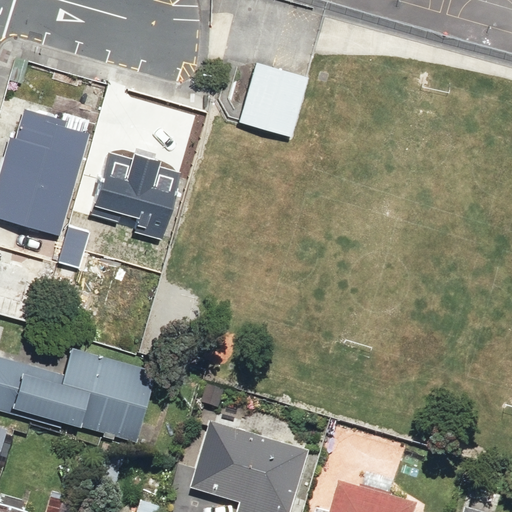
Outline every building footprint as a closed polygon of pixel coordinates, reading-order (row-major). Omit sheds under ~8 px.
[(302,75),(251,61),(235,118),(286,132),(302,75)] [(61,239),(91,133),(23,110),(0,189),(0,222),(33,231),(61,239)] [(105,149),(88,210),(163,231),(180,170),(105,149)] [(0,314),(37,325),(61,239),(33,231),(26,256),(0,249),(0,314)] [(0,359),(0,409),(149,445),(167,370),(74,348),(68,375),(0,359)] [(295,511),(314,450),(218,422),(196,494),(238,506),(236,511),(295,511)] [(435,511),(437,506),(350,480),(340,511),(435,511)] [(164,511),(166,507),(141,501),(137,511),(164,511)] [(0,511),(33,511),(0,503),(0,511)]
